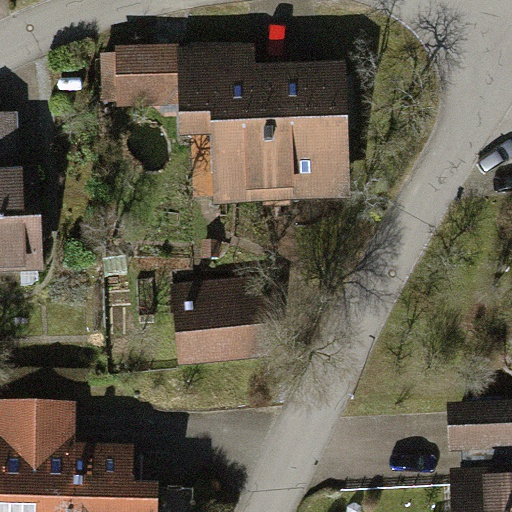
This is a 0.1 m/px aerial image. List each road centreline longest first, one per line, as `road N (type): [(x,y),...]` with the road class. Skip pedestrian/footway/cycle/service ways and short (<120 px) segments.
road 1 (residential): [(511,55),(430,201),(278,511)]
road 2 (residential): [(0,46),(65,12),(119,0)]
